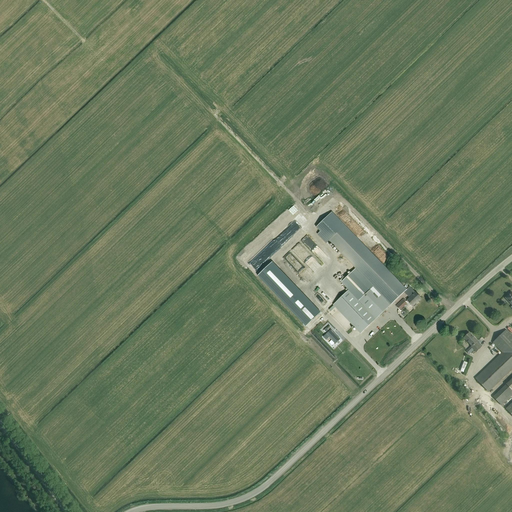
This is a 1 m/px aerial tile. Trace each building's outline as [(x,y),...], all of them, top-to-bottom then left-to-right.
[(320,232),(317,234),(326,243),(329,241),(345,258),(381,295),(378,298),(353,271),(341,282),(349,290),(333,305),(361,333),(375,319),(380,315),(379,313),(384,309),(385,310),(391,305),(390,305),(404,292),(409,298),(407,301),(412,306),(413,306),(413,307),(414,307),(416,305),(416,304),(415,303),(421,298),(415,293),(409,287),(406,290),(382,265),(361,243),(332,212),(316,227),(320,232)] [(291,248),(305,264),(311,259),(298,243),(291,248)] [(285,256),(292,265),(296,262),(289,253),(285,256)] [(301,284),(303,283),(280,258),(275,263),(288,277),(291,274),(301,284)] [(306,327),(320,313),(272,262),(257,276),(306,327)] [(316,298),(320,303),(326,298),(322,293),(316,298)] [(407,303),(403,299),(395,306),(400,311),(407,303)] [(475,378),(488,392),(511,369),(511,335),(506,330),(493,343),(502,353),(475,378)] [(481,348),(476,343),(477,341),(469,333),(464,338),(472,347),(471,347),(476,352),(481,348)] [(511,379),(493,397),(502,406),(511,395),(511,379)]
